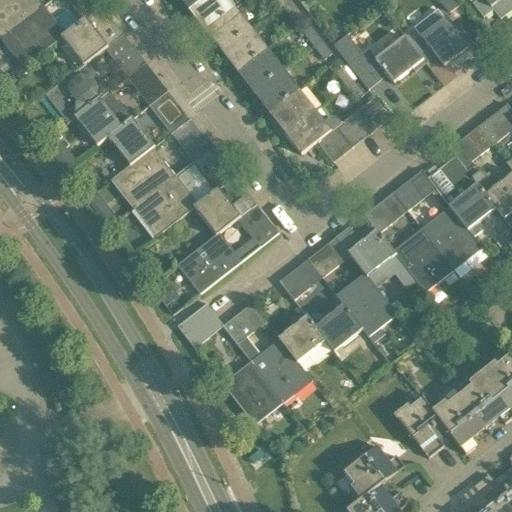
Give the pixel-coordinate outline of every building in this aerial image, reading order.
[(0,0),(0,38),(1,40),(37,13),(43,7),(37,0),(0,0)] [(76,0),(69,6),(76,15),(86,8),(93,15),(99,10),(101,8),(95,0),(76,0)] [(179,0),(189,13),(205,0),(179,0)] [(235,9),(228,0),(205,0),(189,13),(205,33),(235,9)] [(289,0),(281,6),(292,20),(300,14),(289,0)] [(451,0),(441,0),(438,2),(448,16),(458,9),(451,0)] [(511,0),(467,0),(483,20),(494,12),(501,21),(511,12),(511,0)] [(24,69),(61,39),(61,38),(65,35),(43,7),(37,13),(1,40),(24,69)] [(76,15),(82,22),(86,19),(86,20),(93,15),(86,8),(76,15)] [(220,53),(251,29),(235,9),(205,33),(220,53)] [(99,10),(93,15),(86,20),(86,19),(82,22),(65,36),(65,35),(61,38),(61,39),(83,67),(87,64),(87,65),(105,51),(108,48),(123,36),(112,22),(109,24),(99,10)] [(404,39),(425,66),(436,58),(444,69),(468,50),(445,20),(427,34),(421,26),(404,39)] [(322,41),(312,28),(303,35),(313,48),(322,41)] [(267,50),(251,29),(220,53),(236,73),(267,50)] [(146,65),(123,36),(108,48),(105,51),(127,80),(146,65)] [(415,74),(425,66),(404,39),(381,57),(375,48),(359,61),(375,82),(385,74),(394,85),(412,71),(415,74)] [(333,55),(322,41),(313,48),(324,62),(333,55)] [(253,95),(284,71),(267,50),(236,73),(253,95)] [(110,93),(87,65),(87,64),(83,67),(45,97),(68,126),(75,120),(100,100),(110,93)] [(353,81),(343,69),(335,76),(345,88),(353,81)] [(299,91),(284,71),(253,95),(269,115),(299,91)] [(159,100),(168,93),(155,76),(136,91),(143,101),(153,93),(159,100)] [(353,81),(345,88),(356,103),(364,96),(353,81)] [(284,135),(315,111),(299,91),(269,115),(284,135)] [(75,120),(98,148),(122,129),(122,128),(131,121),(110,93),(100,100),(75,120)] [(153,93),(143,101),(149,108),(159,100),(153,93)] [(375,99),(365,107),(381,127),(390,120),(375,99)] [(372,135),(381,127),(365,107),(356,114),(372,135)] [(332,133),(315,111),(284,135),(301,157),(317,144),(327,137),(332,133)] [(356,114),(346,122),(362,142),(372,135),(356,114)] [(509,134),(494,116),(478,128),(493,147),(509,134)] [(108,140),(130,168),(148,154),(154,149),(154,150),(155,149),(132,120),(131,121),(122,128),(122,129),(108,140)] [(352,150),(362,142),(346,122),(337,129),(352,150)] [(337,129),(332,133),(327,137),(343,157),(352,150),(337,129)] [(193,165),(212,150),(199,134),(180,148),(193,165)] [(333,165),(343,157),(327,137),(317,144),(333,165)] [(449,151),(456,160),(465,154),(472,164),(480,157),(466,138),(449,151)] [(176,178),(154,150),(154,149),(148,154),(130,168),(111,182),(134,211),(176,178)] [(56,162),(64,173),(75,164),(67,153),(56,162)] [(511,175),(498,186),(488,173),(483,177),(472,164),(465,154),(456,160),(464,170),(476,186),(477,186),(497,210),(496,211),(504,221),(511,230),(511,229),(511,175)] [(476,186),(464,170),(456,160),(428,181),(449,207),(469,232),(496,211),(497,210),(477,186),(476,186)] [(225,186),(235,179),(221,162),(202,177),(210,186),(219,178),(225,186)] [(176,178),(134,211),(156,240),(194,210),(198,207),(198,206),(215,193),(218,190),(219,191),(225,186),(219,178),(210,186),(202,177),(193,165),(176,178)] [(423,201),(409,182),(393,195),(407,213),(423,201)] [(92,188),(82,196),(87,202),(97,195),(92,188)] [(220,235),(238,221),(256,207),(247,195),(232,207),(219,191),(218,190),(215,193),(198,206),(198,207),(194,210),(216,238),(220,235)] [(365,217),(372,226),(379,221),(387,229),(396,222),(382,204),(365,217)] [(278,235),(256,207),(238,221),(252,240),(235,254),(220,235),(216,238),(177,267),(190,284),(186,287),(196,300),(200,297),(278,235)] [(469,232),(449,207),(448,208),(449,209),(421,231),(455,273),(483,251),(469,232)] [(372,226),(373,227),(379,235),(387,229),(379,221),(372,226)] [(393,253),(379,235),(373,227),(358,239),(350,229),(336,240),(364,276),(366,274),(369,278),(377,272),(386,283),(394,277),(407,292),(417,284),(396,257),(393,253)] [(454,274),(455,273),(421,231),(393,253),(396,257),(417,284),(425,295),(453,273),(454,274)] [(307,262),(322,280),(339,267),(324,249),(307,262)] [(296,271),(279,284),(286,292),(293,287),(301,297),(310,290),(296,271)] [(368,279),(369,278),(366,274),(364,276),(336,297),(343,307),(363,331),(363,332),(369,339),(398,317),(368,279)] [(293,287),(286,292),(294,303),(301,297),(293,287)] [(223,328),(224,327),(207,306),(177,328),(195,351),(223,328)] [(334,354),(363,332),(363,331),(343,307),(316,329),(315,329),(326,343),(334,354)] [(453,315),(447,307),(441,313),(446,320),(453,315)] [(239,315),(231,322),(245,341),(247,340),(254,334),(239,315)] [(297,365),(298,365),(326,343),(315,329),(316,329),(307,318),(278,340),(279,342),(279,341),(297,365)] [(312,383),(298,365),(297,365),(279,341),(279,342),(260,357),(247,340),(245,341),(231,322),(224,327),(223,328),(251,363),(284,404),(312,383)] [(418,339),(429,331),(423,322),(412,330),(418,339)] [(427,354),(433,349),(433,345),(429,339),(420,345),(427,354)] [(482,373),(511,411),(511,360),(510,357),(498,366),(495,362),(482,373)] [(255,428),(284,404),(251,363),(222,386),(255,428)] [(505,426),(511,420),(511,411),(482,373),(466,384),(470,388),(459,396),(485,429),(499,418),(505,426)] [(471,440),(485,429),(459,396),(449,405),(446,400),(432,411),(449,433),(448,434),(465,457),(477,448),(471,440)] [(447,433),(448,434),(449,433),(432,411),(423,400),(412,408),(409,404),(394,416),(428,460),(443,448),(438,441),(447,433)] [(351,489),(360,502),(361,502),(381,487),(405,469),(396,457),(389,463),(377,448),(344,474),(354,487),(351,489)] [(511,511),(511,486),(504,476),(494,484),(489,477),(473,488),(491,511),(511,511)] [(391,501),(381,487),(361,502),(360,502),(347,511),(400,511),(407,507),(398,495),(391,501)] [(491,511),(473,488),(459,500),(465,507),(458,511),(491,511)]
